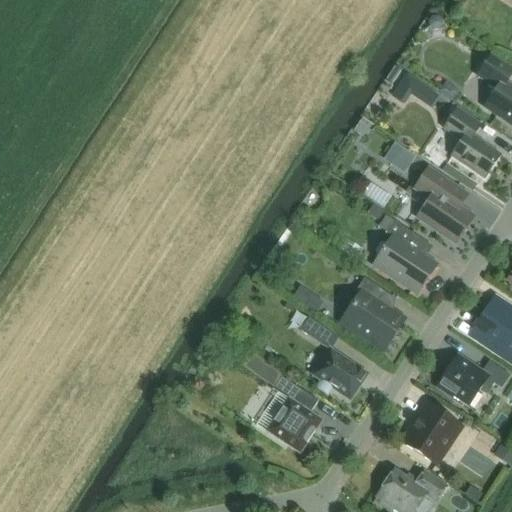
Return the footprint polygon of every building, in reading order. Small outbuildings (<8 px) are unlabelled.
[(442,21),(437,17),(432,18),(428,23),(429,29),(434,32),(439,32),(443,26),(442,21)] [(511,126),(511,88),(505,84),(511,73),(511,70),(490,56),(476,77),(496,90),(484,108),(511,126)] [(392,97),(404,105),(418,84),(407,76),(392,97)] [(484,180),(499,157),(472,138),(480,126),(456,110),(443,130),(461,142),(451,157),(484,180)] [(417,157),(396,142),(383,162),(393,169),(392,170),(403,178),(417,157)] [(442,173),(472,193),(478,185),(447,165),(442,173)] [(462,194),(427,171),(418,185),(419,189),(423,191),(417,201),(418,205),(423,209),(417,219),(455,245),(473,219),(456,207),(455,204),(462,194)] [(371,185),(364,196),(383,210),(391,199),(371,185)] [(384,214),(373,206),(367,214),(378,221),(384,214)] [(392,222),(392,223),(385,218),(378,229),(392,238),(373,266),(417,295),(435,267),(408,248),(416,237),(392,222)] [(387,295),(364,280),(356,291),(361,295),(342,324),(358,334),(356,336),(367,344),(368,341),(384,352),(403,322),(380,307),(387,295)] [(300,285),(292,299),(317,313),(324,299),(300,285)] [(483,329),(476,340),(511,364),(511,311),(497,301),(480,326),(483,329)] [(329,350),(331,352),(339,340),(309,320),(301,331),(329,350)] [(320,383),(316,390),(327,397),(331,390),(350,402),(367,376),(331,352),(329,350),(311,377),(320,383)] [(457,356),(435,389),(451,399),(452,398),(467,408),(479,391),(486,396),(493,385),(501,390),(510,377),(488,363),(482,373),(457,356)] [(288,401),(266,433),(299,456),(322,422),(310,414),(318,402),(281,378),(272,391),(288,401)] [(435,467),(461,429),(427,406),(401,444),(435,467)] [(502,463),(511,469),(511,467),(511,451),(507,448),(501,458),(502,463)] [(378,499),(397,511),(415,511),(426,496),(436,503),(446,489),(424,474),(415,487),(394,473),(372,504),(373,505),(378,499)]
